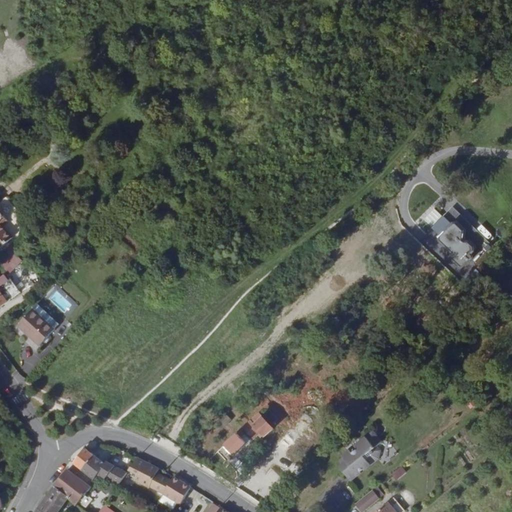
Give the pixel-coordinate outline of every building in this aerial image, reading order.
[(0,204),(0,218),(4,224),(12,217),(1,204),(0,204)] [(450,219),(445,214),(443,216),(434,208),(422,221),(437,234),(450,219)] [(0,247),(9,240),(1,231),(0,229),(0,227),(4,224),(0,218),(0,247)] [(457,243),(466,235),(458,226),(440,241),(453,258),(449,261),(460,274),(466,268),(457,257),(463,252),(457,243)] [(457,257),(466,268),(475,260),(475,257),(475,255),(474,253),(472,251),(471,250),(468,248),(466,247),(462,243),(466,235),(457,243),(463,252),(457,257)] [(9,240),(0,247),(0,249),(10,241),(9,240)] [(0,265),(7,274),(22,261),(13,251),(0,261),(0,265)] [(476,274),(485,286),(488,283),(479,272),(476,274)] [(0,305),(14,296),(1,276),(0,277),(0,305)] [(57,284),(45,295),(66,318),(78,306),(57,284)] [(32,310),(47,324),(52,319),(36,306),(32,310)] [(17,327),(32,340),(47,324),(32,310),(17,327)] [(47,324),(53,329),(57,324),(52,319),(47,324)] [(47,324),(32,340),(39,346),(54,330),(53,329),(47,324)] [(455,349),(450,343),(437,352),(442,358),(455,349)] [(255,416),(239,431),(246,438),(253,432),(257,437),(267,429),(255,416)] [(233,436),(221,447),(229,455),(240,445),(233,436)] [(345,463),(346,465),(349,468),(356,477),(365,469),(366,470),(370,467),(371,465),(378,458),(378,454),(374,449),(379,446),(378,444),(371,436),(358,446),(357,453),(348,461),(345,463)] [(96,452),(89,446),(76,461),(79,464),(85,467),(96,452)] [(104,475),(127,486),(129,482),(126,480),(131,470),(110,458),(108,461),(96,452),(85,467),(98,476),(99,474),(103,476),(104,475)] [(174,476),(138,458),(131,468),(137,471),(133,480),(162,495),(174,476)] [(58,484),(74,495),(84,502),(85,501),(91,493),(97,484),(94,482),(98,476),(85,467),(79,464),(74,471),(70,468),(58,484)] [(394,479),(406,475),(403,467),(391,471),(394,479)] [(197,485),(179,475),(169,493),(187,503),(197,485)] [(59,511),(74,495),(58,484),(42,503),(37,511),(59,511)] [(97,498),(91,493),(85,501),(92,506),(97,498)] [(222,511),(228,505),(216,497),(208,511),(222,511)] [(117,511),(116,511),(118,508),(109,502),(101,511),(117,511)]
